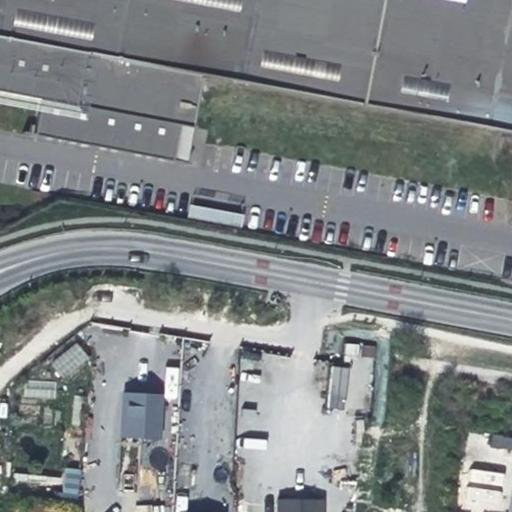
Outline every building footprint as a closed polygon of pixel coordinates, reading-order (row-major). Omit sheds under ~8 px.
[(511,0),(0,0),(0,90),(41,98),(34,134),(173,161),(180,125),(192,127),(202,75),(511,133),(511,0)] [(75,342),(49,364),(63,381),(89,359),(75,342)] [(329,365),(328,408),(369,410),(372,345),(344,344),(344,365),(329,365)] [(123,395),(122,405),(159,407),(160,397),(123,395)] [(122,405),(121,437),(158,439),(159,407),(122,405)] [(500,449),(502,439),(494,438),(492,448),(500,449)] [(500,449),(511,450),(511,440),(502,439),(500,449)] [(78,494),(80,469),(65,468),(63,493),(78,494)] [(280,511),(320,511),(320,504),(281,503),(280,511)]
